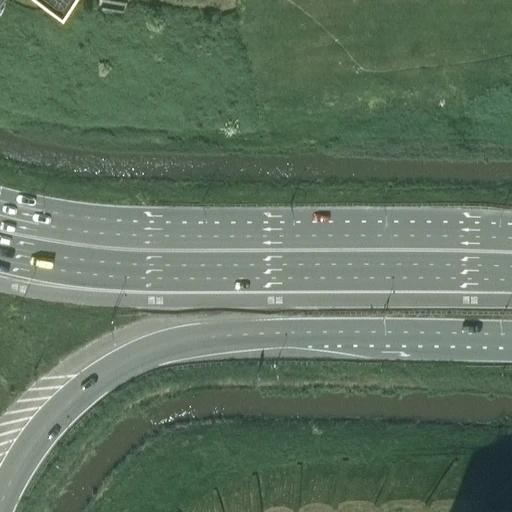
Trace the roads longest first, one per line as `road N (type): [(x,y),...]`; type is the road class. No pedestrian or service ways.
road 1 (trunk): [(0,503),(61,407),(129,357),(245,335),(511,335)]
road 2 (trunk): [(511,254),(174,248),(0,223)]
